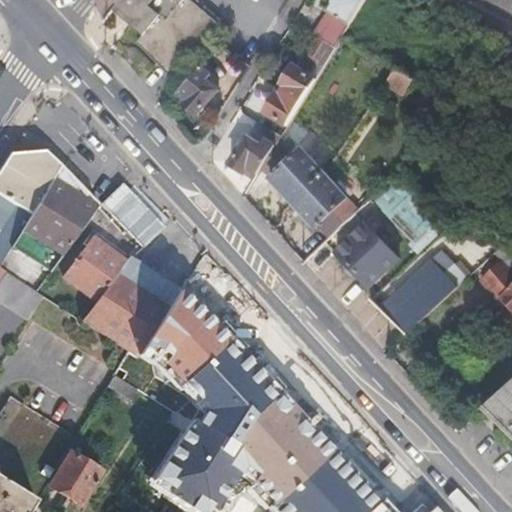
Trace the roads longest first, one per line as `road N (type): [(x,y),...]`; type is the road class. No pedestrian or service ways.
road 1 (primary): [(491,511),(184,181)]
road 2 (residential): [(184,181),(302,0)]
road 3 (primary): [(184,181),(45,39)]
